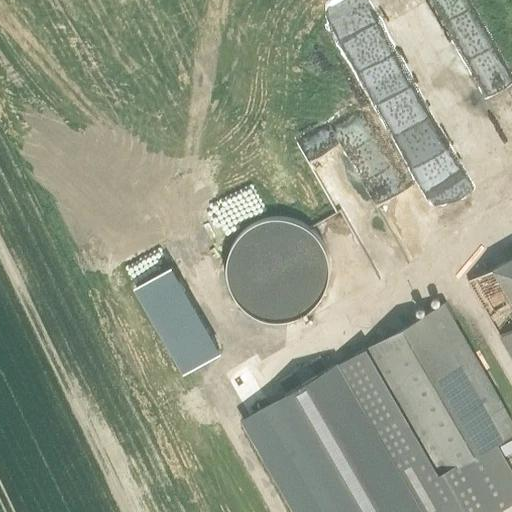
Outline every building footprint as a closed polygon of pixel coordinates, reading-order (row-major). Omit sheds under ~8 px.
[(347,31),(430,220),(470,203),(439,132),(489,111),(490,102),(479,75),(460,73),(463,51),(456,35),(441,32),(442,26),(433,7),(423,5),(400,15),(397,35),(388,39),(399,41),(395,68),(368,5),(350,13),(347,31)] [(511,83),(501,63),(481,74),(507,122),(511,129),(511,83)] [(511,258),(473,279),(511,352),(511,258)] [(357,362),(436,511),(497,511),(511,504),(511,468),(497,440),(511,433),(448,314),(357,362)] [(436,511),(357,362),(269,409),(323,511),(436,511)]
